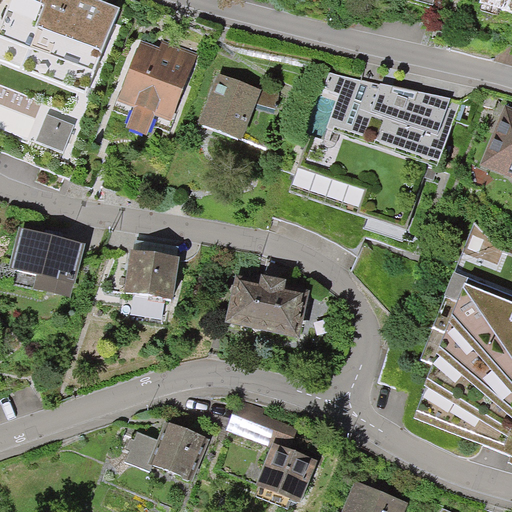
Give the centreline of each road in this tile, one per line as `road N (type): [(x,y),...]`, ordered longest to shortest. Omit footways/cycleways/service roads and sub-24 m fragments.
road 1 (residential): [(345,409),(367,342),(364,319),(352,295),(311,261),(264,242),(101,216),(0,187)]
road 2 (residential): [(0,440),(188,373),(221,372),(345,409)]
road 3 (residential): [(196,0),(511,78)]
road 4 (residential): [(345,409),(416,452),(511,491)]
